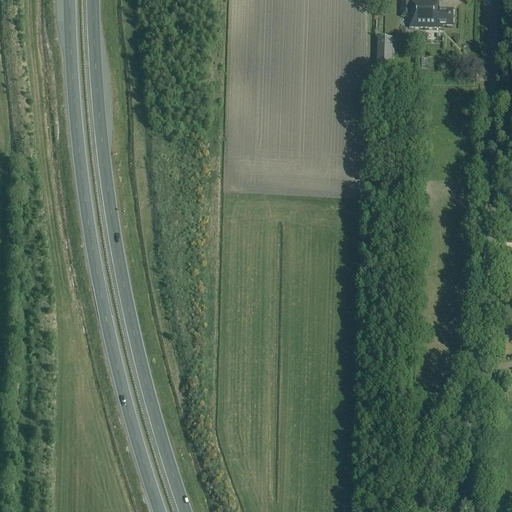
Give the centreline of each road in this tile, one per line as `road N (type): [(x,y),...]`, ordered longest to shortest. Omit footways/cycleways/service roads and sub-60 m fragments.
road 1 (trunk): [(185,511),(143,377),(114,239),(92,0)]
road 2 (trunk): [(69,0),(91,245),(121,387),(160,511)]
road 3 (tertiary): [(437,511),(482,368),(492,0)]
